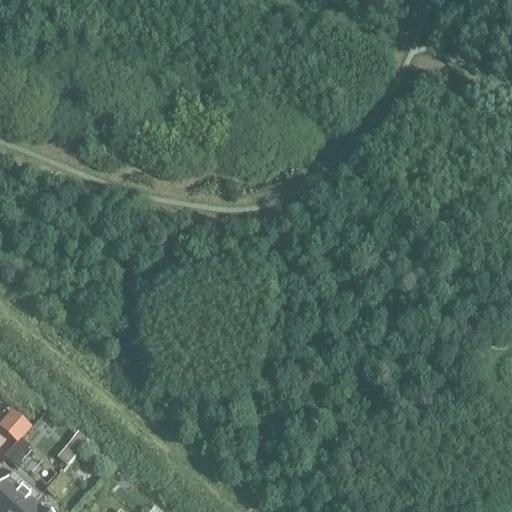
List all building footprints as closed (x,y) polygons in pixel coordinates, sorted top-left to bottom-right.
[(13,414),(8,419),(14,424),(20,430),(26,435),(31,430),(13,414)] [(0,428),(0,429),(2,431),(5,435),(14,424),(8,419),(0,428)] [(14,424),(5,435),(12,440),(20,430),(14,424)] [(20,430),(12,440),(18,445),(26,435),(20,430)] [(88,445),(77,435),(57,458),(68,468),(88,445)] [(21,443),(5,461),(14,469),(30,451),(21,443)] [(14,474),(0,489),(0,511),(28,511),(35,505),(35,506),(42,499),(14,474)]
